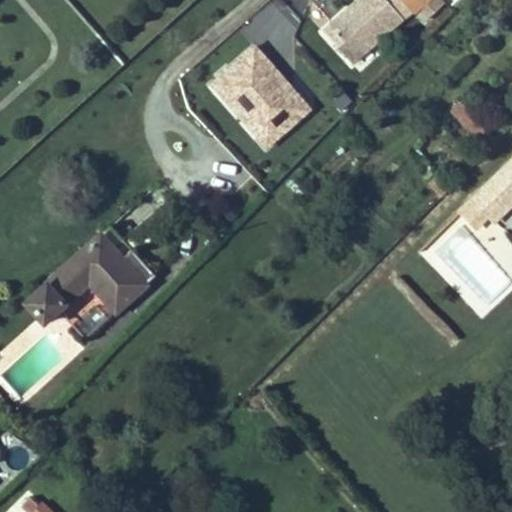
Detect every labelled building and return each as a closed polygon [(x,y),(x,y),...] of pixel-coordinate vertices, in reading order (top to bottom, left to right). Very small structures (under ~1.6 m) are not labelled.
[(361,0),(330,29),(358,60),(418,5),(421,8),(426,5),(436,15),(452,0),(361,0)] [(313,109),(254,44),(208,86),(267,151),(313,109)] [(453,115),(462,106),(457,99),(447,108),(453,115)] [(496,143),(465,109),(455,117),(486,154),(496,143)] [(496,224),(511,207),(511,161),(473,201),(496,224)] [(144,286),(116,253),(112,256),(98,239),(26,303),(44,323),(88,284),(115,312),(144,286)] [(75,318),(98,305),(90,290),(67,304),(75,318)] [(28,497),(19,505),(25,511),(29,511),(36,505),(28,497)]
